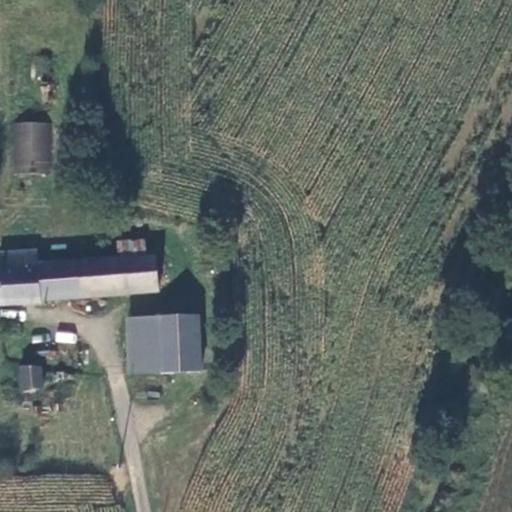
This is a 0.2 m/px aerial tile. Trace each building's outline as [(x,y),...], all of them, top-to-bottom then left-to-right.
[(51,173),(52,122),(14,121),(13,172),(51,173)] [(0,269),(0,302),(159,291),(157,259),(37,267),(36,255),(0,257),(1,270),(0,269)] [(203,318),(160,319),(161,376),(204,375),(203,318)] [(161,376),(160,319),(131,320),(132,376),(161,376)] [(21,368),(21,391),(42,390),(41,368),(21,368)]
